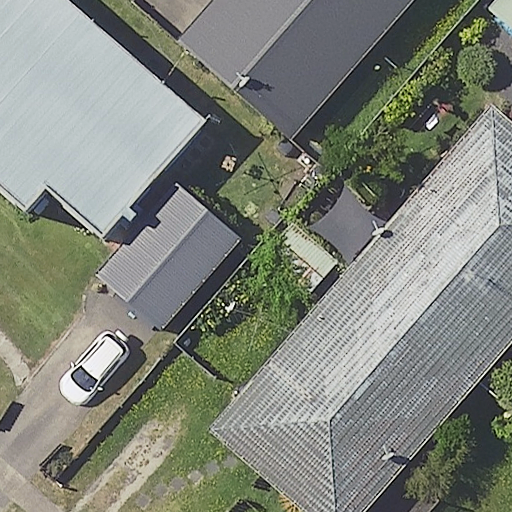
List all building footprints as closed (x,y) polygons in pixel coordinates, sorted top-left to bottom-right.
[(214,132),(63,0),(0,0),(0,216),(22,237),(46,210),(102,259),(214,132)] [(419,0),(212,0),(179,38),(296,140),(419,0)] [(511,0),(502,0),(489,15),(511,34),(511,0)] [(362,511),(511,343),(511,135),(490,117),(204,440),(285,511),(362,511)] [(244,250),(179,193),(99,283),(164,340),(244,250)]
